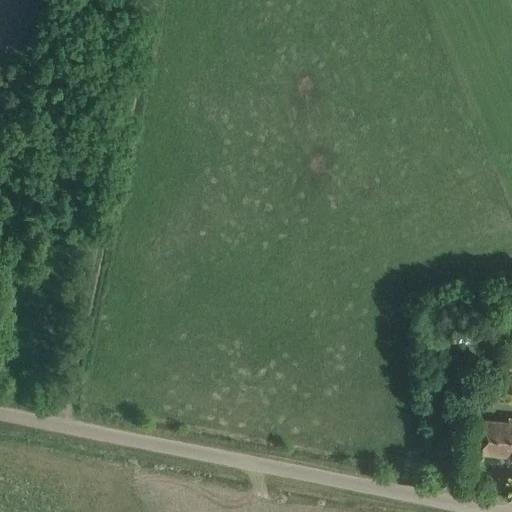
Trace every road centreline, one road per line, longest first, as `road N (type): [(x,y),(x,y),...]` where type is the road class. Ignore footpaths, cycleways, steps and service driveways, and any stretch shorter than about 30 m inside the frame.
road 1 (unclassified): [(498,511),(0,413)]
road 2 (track): [(60,425),(148,0)]
